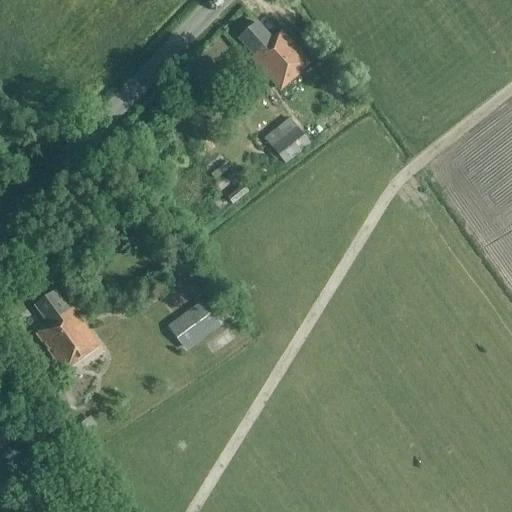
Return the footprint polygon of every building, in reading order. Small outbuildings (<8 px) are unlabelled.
[(280,91),(310,64),(282,33),(272,41),(256,24),(239,40),(254,57),(251,59),(280,91)] [(310,145),(297,129),(291,121),(265,141),(285,165),(310,145)] [(64,373),(99,348),(71,310),(69,312),(55,293),(35,308),(49,326),(36,335),(64,373)] [(184,354),(217,331),(227,324),(212,303),(204,308),(203,305),(167,330),(184,354)] [(227,333),(233,342),(247,333),(242,324),(227,333)] [(47,394),(62,416),(76,407),(66,392),(68,391),(62,383),(47,394)] [(7,448),(20,438),(12,427),(0,435),(0,472),(16,461),(7,448)]
